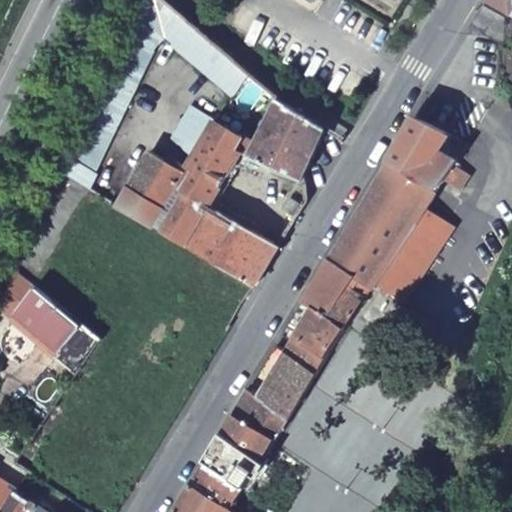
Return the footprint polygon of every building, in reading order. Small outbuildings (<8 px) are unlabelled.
[(511,0),(490,0),(511,11),(511,0)] [(148,19),(71,175),(90,188),(97,175),(94,173),(154,49),(167,37),(235,95),(250,73),(165,1),(148,19)] [(483,8),(471,28),(501,41),(504,43),(507,19),(483,8)] [(325,130),(279,100),(257,143),(216,121),(195,107),(175,140),(194,158),(188,171),(152,151),(118,205),(255,286),(280,245),(211,205),(242,153),(251,157),(246,169),(260,176),(265,174),(269,165),(303,180),(325,130)] [(445,134),(416,119),(390,160),(436,192),(452,167),(433,154),(445,134)] [(355,277),(371,288),(374,283),(424,209),(436,192),(390,160),(330,259),(355,277)] [(284,209),(297,217),(304,206),(291,198),(284,209)] [(424,209),(374,283),(403,302),(453,228),(424,209)] [(345,330),(363,300),(349,293),(353,289),(349,286),(355,277),(330,259),(303,301),(345,330)] [(16,269),(0,303),(0,306),(13,317),(37,287),(22,274),(16,269)] [(349,293),(363,300),(371,288),(355,277),(349,286),(353,289),(349,293)] [(13,317),(76,371),(98,337),(55,301),(37,287),(13,317)] [(296,338),(328,356),(345,330),(303,301),(299,309),(310,315),(296,338)] [(287,353),(317,374),(328,356),(296,338),(287,353)] [(261,397),(289,418),(317,374),(287,353),(277,346),(273,352),(284,359),(261,397)] [(235,414),(275,439),(289,418),(261,397),(250,389),(235,414)] [(225,432),(263,460),(275,439),(235,414),(225,432)] [(208,459),(246,487),(263,460),(225,432),(208,459)] [(193,485),(231,509),(246,487),(208,459),(193,485)] [(19,490),(0,477),(0,511),(4,511),(17,493),(19,490)] [(235,511),(231,509),(193,485),(176,511),(235,511)] [(46,511),(38,506),(37,502),(33,500),(29,500),(17,493),(4,511),(46,511)]
